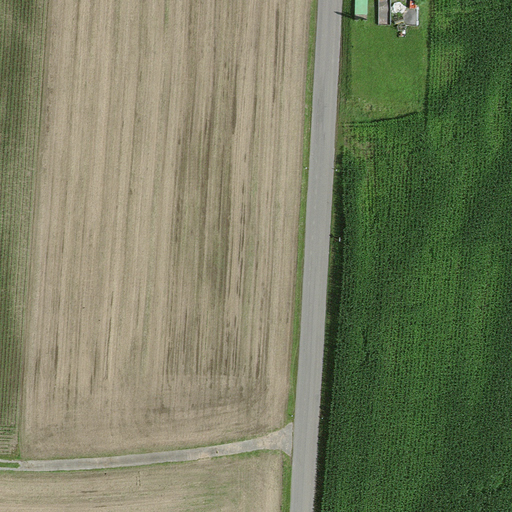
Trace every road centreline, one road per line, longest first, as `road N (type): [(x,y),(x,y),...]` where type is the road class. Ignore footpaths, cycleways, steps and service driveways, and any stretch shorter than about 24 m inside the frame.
road 1 (unclassified): [(298,511),(327,0)]
road 2 (track): [(0,463),(217,452),(302,437)]
